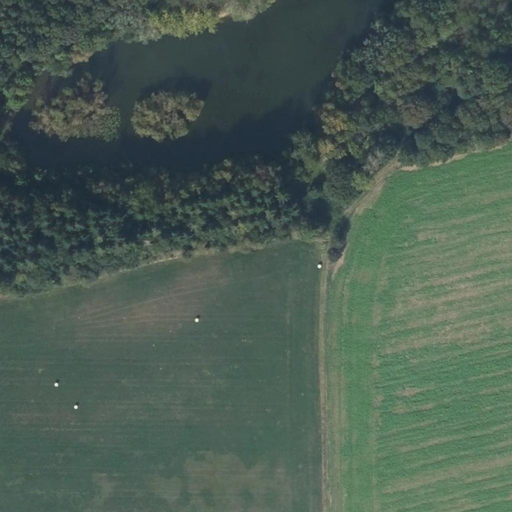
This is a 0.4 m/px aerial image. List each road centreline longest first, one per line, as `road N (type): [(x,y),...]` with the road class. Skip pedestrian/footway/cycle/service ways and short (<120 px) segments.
road 1 (track): [(328,511),(327,183),(408,102),(511,44)]
road 2 (track): [(327,183),(210,198),(7,188),(0,163)]
road 3 (track): [(0,86),(29,48),(187,22),(216,0)]
